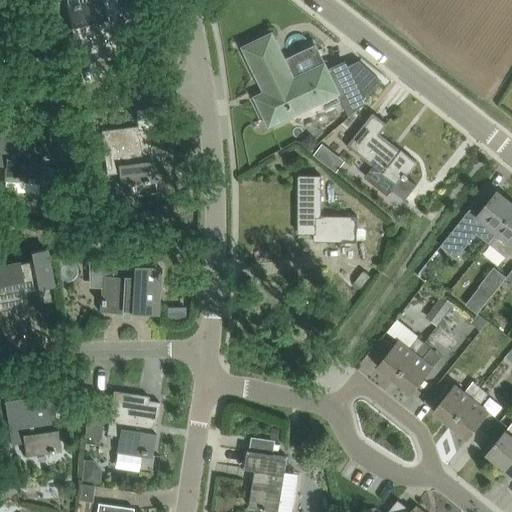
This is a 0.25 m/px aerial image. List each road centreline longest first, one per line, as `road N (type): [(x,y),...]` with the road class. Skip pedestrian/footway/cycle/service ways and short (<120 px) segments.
road 1 (unclassified): [(210,349),(217,227),(204,85)]
road 2 (unclassified): [(511,150),(315,0)]
road 3 (residential): [(210,349),(0,353)]
road 4 (residential): [(204,85),(86,93),(0,86)]
road 5 (residential): [(334,412),(356,385),(369,388),(421,430),(435,476)]
road 6 (residential): [(334,412),(204,387)]
road 7 (residential): [(435,476),(402,477),(354,447),(334,412)]
road 8 (unclassified): [(185,511),(204,387)]
